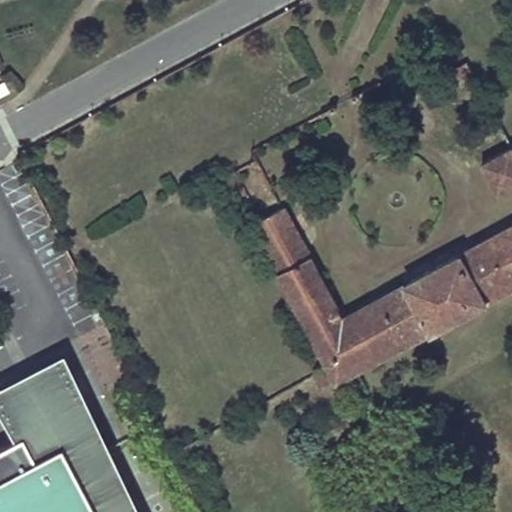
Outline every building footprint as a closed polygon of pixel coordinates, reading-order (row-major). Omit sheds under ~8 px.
[(436,82),(438,86),(440,90),(472,72),(467,64),(436,82)] [(0,96),(10,91),(4,80),(0,82),(0,96)] [(495,191),(510,183),(511,182),(511,148),(481,162),(495,191)] [(252,222),(261,219),(241,179),(258,170),(253,160),(226,174),(252,222)] [(279,271),(307,257),(281,208),(261,219),(252,222),(279,271)] [(279,271),(305,318),(331,365),(337,378),(433,326),(511,282),(511,225),(340,319),(307,257),(279,271)] [(30,370),(0,385),(0,412),(5,419),(19,437),(26,434),(22,425),(53,409),(72,399),(98,448),(102,445),(125,490),(121,492),(131,511),(142,511),(86,404),(61,354),(30,370)] [(131,511),(121,492),(125,490),(102,445),(98,448),(72,399),(53,409),(22,425),(26,434),(19,437),(0,446),(0,511),(131,511)]
